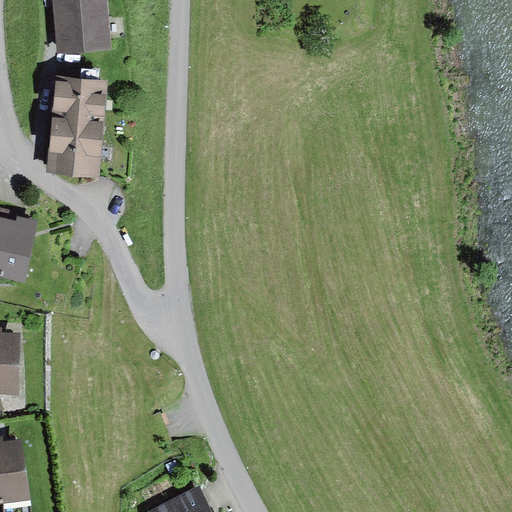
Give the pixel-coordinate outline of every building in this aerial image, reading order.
[(106,0),(53,0),(58,54),(111,50),(106,0)] [(110,84),(59,78),(49,170),(99,175),(110,84)] [(16,225),(0,220),(0,277),(0,278),(24,284),(39,225),(18,220),(16,225)] [(2,330),(0,330),(0,394),(17,395),(20,337),(2,336),(2,330)] [(170,442),(157,410),(125,423),(138,455),(170,442)] [(2,430),(0,430),(0,499),(33,494),(21,431),(3,434),(2,430)] [(217,511),(200,480),(147,508),(148,511),(217,511)]
